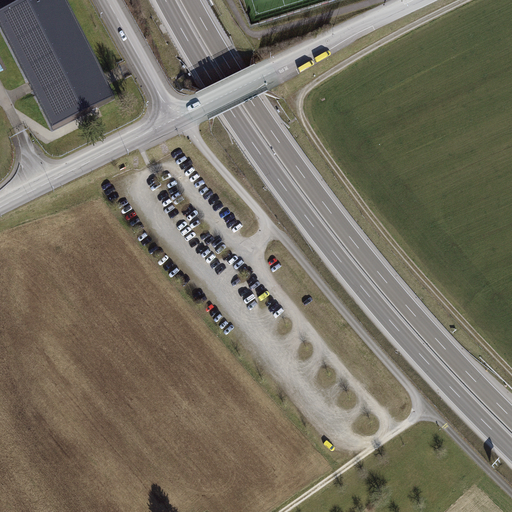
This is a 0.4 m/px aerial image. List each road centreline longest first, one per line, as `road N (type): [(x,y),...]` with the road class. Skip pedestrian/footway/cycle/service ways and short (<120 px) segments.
road 1 (motorway): [(165,0),(229,109),(346,269),(511,450)]
road 2 (track): [(511,373),(402,256),(298,104),(321,75),(466,0)]
road 3 (motorway): [(511,416),(409,308),(323,201),(191,0)]
road 4 (track): [(285,511),(427,408),(271,228)]
road 5 (residential): [(174,119),(413,0)]
road 6 (residential): [(0,208),(174,119)]
road 7 (residential): [(108,0),(174,119)]
road 8 (track): [(511,493),(427,408)]
